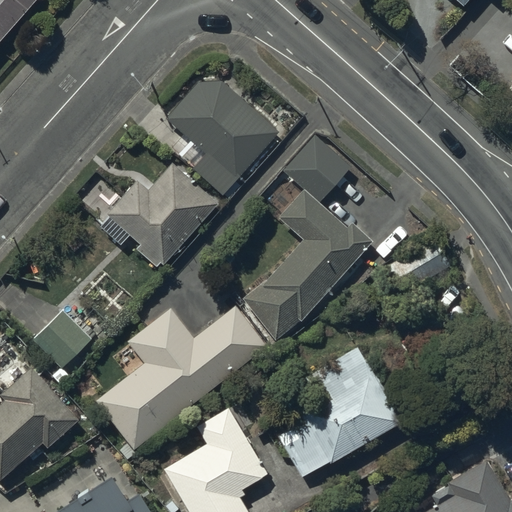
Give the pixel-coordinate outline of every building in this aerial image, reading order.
[(0,0),(0,41),(36,0),(0,0)] [(198,81),(165,118),(183,134),(172,147),(194,167),(192,168),(222,196),(224,194),(228,199),(240,186),(235,182),(279,133),(222,81),(198,81)] [(261,284),(242,298),(274,339),(300,321),(301,322),(372,240),(352,222),(347,227),(320,202),(351,167),(315,135),(283,171),(303,188),(277,218),(303,239),(262,285),(261,284)] [(109,216),(100,227),(120,246),(130,235),(139,244),(135,248),(157,266),(160,262),(163,265),(218,203),(172,162),(149,188),(138,179),(107,214),(109,216)] [(143,362),(95,400),(134,450),(267,345),(235,305),(194,338),(170,308),(127,342),(143,362)] [(62,309),(32,339),(61,368),(92,339),(89,336),(93,331),(80,318),(75,323),(62,309)] [(289,428),(278,435),(301,477),(329,461),(330,463),(406,420),(380,373),(375,376),(358,346),(304,376),(316,398),(283,417),(289,428)] [(0,480),(0,481),(43,443),(47,447),(79,418),(32,366),(0,394),(0,395),(4,399),(0,402),(0,480)] [(207,444),(164,469),(189,511),(248,511),(240,497),(245,494),(242,490),(268,474),(242,430),(251,425),(239,404),(230,409),(229,407),(196,426),(207,444)] [(437,505),(424,511),(511,511),(511,497),(510,499),(485,459),(447,482),(449,484),(431,495),(437,505)] [(152,511),(139,493),(127,501),(111,475),(54,511),(152,511)]
